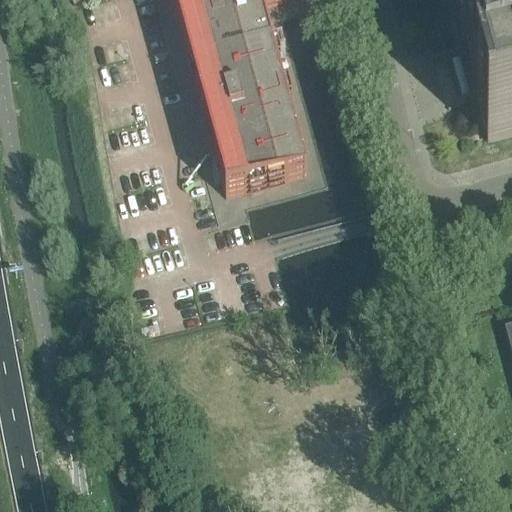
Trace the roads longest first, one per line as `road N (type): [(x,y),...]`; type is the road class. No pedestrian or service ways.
road 1 (residential): [(485,511),(418,209)]
road 2 (residential): [(418,209),(365,0)]
road 3 (primary): [(29,511),(0,354)]
